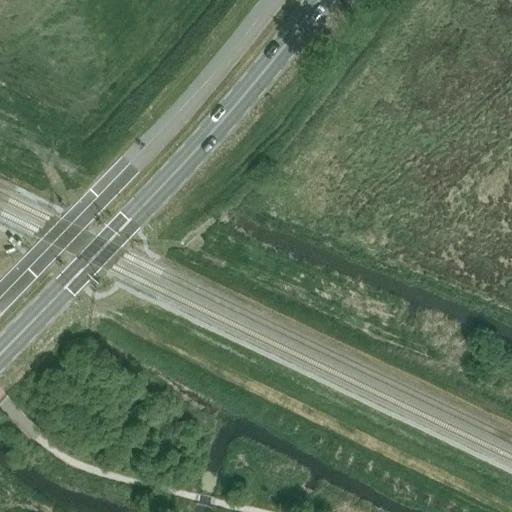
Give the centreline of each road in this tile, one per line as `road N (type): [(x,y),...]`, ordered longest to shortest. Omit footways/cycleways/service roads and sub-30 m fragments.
road 1 (secondary): [(0,363),(256,86),(318,0)]
road 2 (unclassified): [(0,299),(270,0)]
